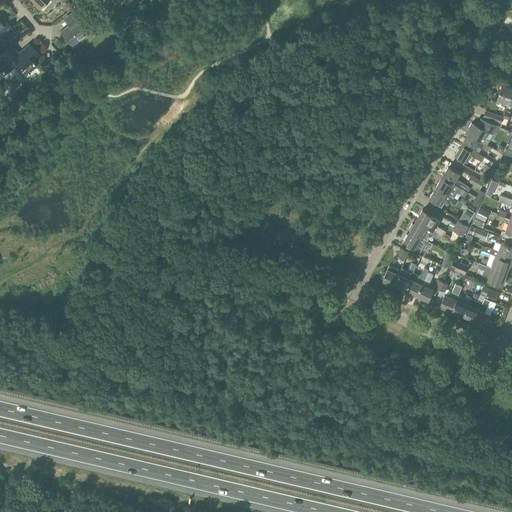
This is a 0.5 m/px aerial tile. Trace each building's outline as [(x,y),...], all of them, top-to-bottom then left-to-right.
[(30,0),(39,8),(47,0),(50,0),(53,2),(54,0),(30,0)] [(61,30),(72,46),(73,45),(72,44),(88,31),(89,32),(90,32),(82,22),(88,17),(79,6),(80,7),(68,16),(67,15),(67,16),(73,23),(62,31),(61,30)] [(0,32),(2,36),(11,29),(6,22),(3,25),(0,21),(0,32)] [(19,55),(18,54),(13,49),(7,55),(0,61),(0,72),(3,76),(14,66),(22,75),(28,70),(30,72),(36,66),(33,63),(34,62),(32,61),(38,56),(28,46),(22,51),(22,52),(19,55)] [(505,102),(509,103),(511,93),(511,88),(503,85),(497,102),(504,105),(505,102)] [(484,117),(495,121),(501,124),(504,118),(486,111),(484,117)] [(504,118),(501,124),(506,125),(508,119),(510,113),(506,112),(504,118)] [(474,123),(474,124),(472,123),(469,127),(471,128),(468,134),(479,141),(485,130),(478,125),(474,123)] [(481,149),(482,148),(484,144),(479,141),(468,134),(461,144),(473,151),(476,146),(481,149)] [(476,158),(478,154),(473,151),(461,144),(455,154),(467,161),(470,155),(476,158)] [(475,171),(485,177),(490,167),(485,164),(483,168),(478,165),(475,171)] [(448,166),(442,177),(468,192),(470,188),(467,186),(456,180),(460,173),(448,166)] [(483,182),(473,176),(470,182),(480,188),(483,182)] [(436,187),(448,194),(451,188),(465,196),(468,192),(442,177),(436,187)] [(448,194),(436,187),(430,198),(442,205),(445,199),(460,207),(462,203),(458,201),(459,200),(448,194)] [(484,192),(479,189),(475,196),(480,199),(484,192)] [(511,198),(501,195),(499,201),(511,205),(511,198)] [(416,221),(439,234),(441,235),(444,231),(436,226),(439,220),(431,215),(432,212),(424,207),(422,210),(416,221)] [(474,218),(483,222),(488,213),(479,208),(474,218)] [(460,233),(463,235),(469,225),(458,220),(456,224),(462,228),(460,233)] [(436,238),(439,234),(416,221),(414,224),(412,223),(409,229),(410,230),(427,241),(431,235),(436,238)] [(462,228),(456,224),(453,230),(460,233),(462,228)] [(474,227),(471,235),(485,240),(488,232),(474,227)] [(433,244),(427,241),(410,230),(404,241),(415,247),(413,249),(420,253),(425,245),(430,248),(433,244)] [(467,234),(463,241),(470,243),(473,236),(467,234)] [(490,253),(497,256),(511,261),(511,258),(511,246),(502,243),(499,250),(487,246),(485,251),(490,253)] [(401,248),(396,254),(404,259),(409,252),(401,248)] [(507,273),(511,261),(497,256),(490,253),(485,265),(487,266),(493,268),(507,273)] [(406,291),(414,274),(417,265),(413,263),(410,269),(409,271),(402,268),(401,271),(395,286),(406,291)] [(493,268),(487,266),(485,265),(480,264),(479,267),(486,270),(485,272),(491,274),(488,280),(502,285),(507,273),(493,268)] [(383,280),(395,286),(401,271),(389,266),(383,280)] [(420,277),(414,274),(406,291),(418,296),(428,272),(429,270),(425,268),(422,274),(420,277)] [(428,272),(418,296),(429,301),(434,289),(428,287),(434,274),(428,272)] [(440,306),(452,311),(459,296),(458,296),(462,287),(455,284),(451,293),(452,294),(451,297),(445,294),(440,306)] [(480,294),(485,296),(489,288),(483,286),(482,289),(480,294)] [(499,292),(489,288),(485,296),(496,300),(499,292)] [(436,299),(442,301),(445,294),(446,292),(445,292),(440,290),(436,299)] [(459,296),(452,311),(463,316),(471,298),(471,297),(466,294),(464,298),(459,296)] [(471,298),(463,316),(475,321),(483,303),(471,298)] [(483,303),(475,321),(486,326),(491,315),(485,312),(490,301),(484,298),(483,303)]
